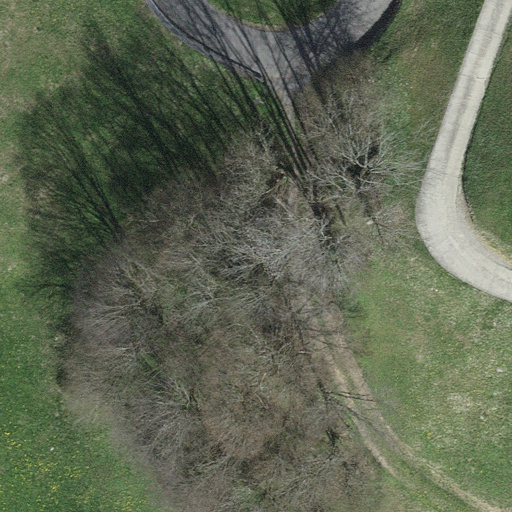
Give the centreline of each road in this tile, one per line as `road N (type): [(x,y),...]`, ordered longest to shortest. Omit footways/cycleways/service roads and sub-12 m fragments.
road 1 (track): [(503,0),(435,195),(450,250),(511,286)]
road 2 (unclassified): [(174,0),(182,16),(255,59),(334,53),(374,0)]
